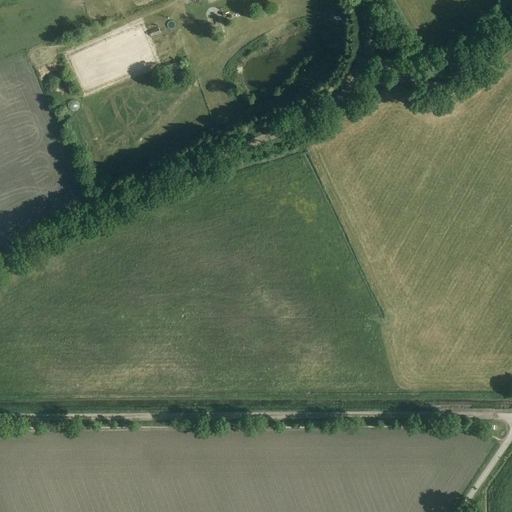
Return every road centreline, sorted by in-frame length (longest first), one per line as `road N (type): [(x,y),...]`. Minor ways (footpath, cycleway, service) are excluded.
road 1 (track): [(511,416),(0,419)]
road 2 (unclassified): [(0,259),(109,201),(330,107),(368,54),(365,0)]
road 3 (track): [(511,36),(442,85),(424,86),(366,58)]
